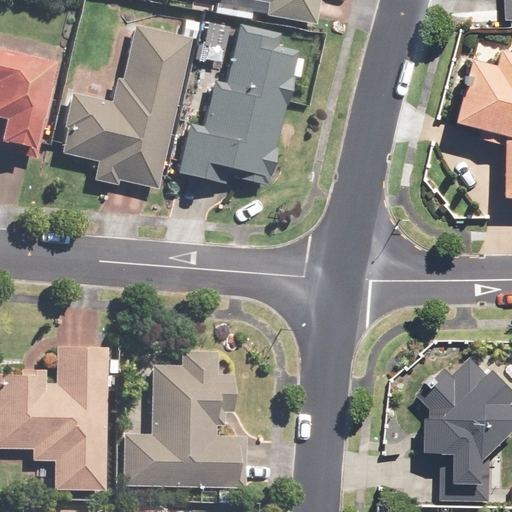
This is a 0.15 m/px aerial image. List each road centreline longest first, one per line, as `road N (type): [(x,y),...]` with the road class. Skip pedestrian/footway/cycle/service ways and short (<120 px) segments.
road 1 (residential): [(0,253),(330,277)]
road 2 (residential): [(402,0),(330,277)]
road 3 (residential): [(330,277),(317,511)]
road 4 (residential): [(330,277),(511,275)]
